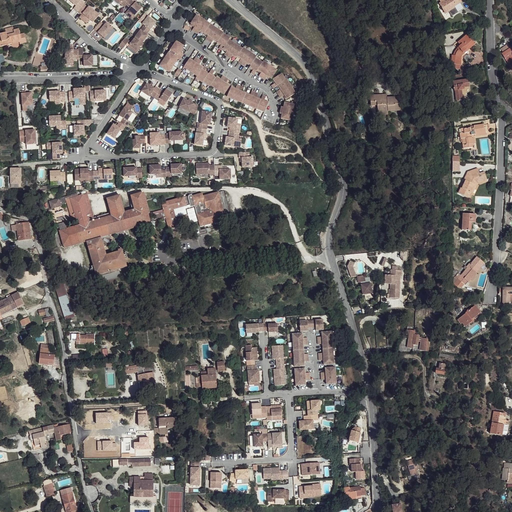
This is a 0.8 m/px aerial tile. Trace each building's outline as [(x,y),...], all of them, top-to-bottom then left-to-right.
[(74,7),(78,11),(84,4),(81,0),(80,0),(70,0),(76,5),(74,7)] [(131,0),(130,0),(125,7),(128,10),(125,13),(132,19),(141,9),(135,3),(131,0)] [(440,0),(441,2),(439,3),(445,14),(449,11),(455,8),(454,7),(461,3),(465,0),(440,0)] [(464,10),(461,3),(454,7),(455,8),(458,13),(464,10)] [(84,4),(78,11),(81,14),(79,17),(84,21),(88,17),(89,19),(91,17),(94,20),(99,15),(89,6),(88,7),(84,4)] [(455,8),(449,11),(452,16),(458,13),(455,8)] [(144,13),(138,21),(150,30),(155,22),(148,16),(144,13)] [(223,33),(197,15),(190,24),(194,27),(192,30),(198,34),(200,31),(207,36),(205,39),(211,43),(213,40),(217,42),(217,43),(220,45),(218,48),(221,50),(222,49),(226,51),(224,54),(230,58),(232,55),(235,58),(236,56),(240,59),(238,62),(244,66),(246,63),(250,65),(249,67),(252,70),(250,73),(253,75),(257,71),(260,73),(258,76),(264,80),(266,77),(270,80),(276,70),(263,61),(262,63),(255,58),(256,56),(243,47),(242,49),(229,40),(230,38),(223,33)] [(101,21),(94,29),(105,38),(113,28),(107,22),(105,25),(101,21)] [(144,25),(135,37),(142,43),(148,35),(146,34),(150,30),(144,25)] [(6,32),(0,34),(0,35),(1,39),(0,39),(0,47),(19,42),(20,44),(27,43),(25,34),(20,35),(19,29),(13,30),(14,33),(6,35),(6,32)] [(473,43),(467,35),(458,43),(460,46),(458,49),(459,50),(457,52),(456,54),(455,57),(455,58),(452,58),(451,69),(459,70),(459,64),(460,65),(460,63),(460,61),(460,59),(460,57),(462,55),(463,54),(462,52),(473,43)] [(138,51),(144,44),(142,43),(135,37),(130,45),(138,51)] [(125,38),(119,46),(123,49),(129,41),(125,38)] [(176,41),(160,66),(169,72),(171,69),(170,69),(175,60),(176,61),(178,59),(180,60),(184,54),(180,51),(183,46),(176,41)] [(474,44),(473,43),(462,52),(463,54),(474,44)] [(78,58),(78,49),(73,49),(73,44),(67,45),(67,49),(66,49),(65,50),(65,57),(63,60),(66,63),(67,63),(73,62),(73,59),(78,59),(78,58)] [(92,56),(83,56),(83,47),(78,48),(78,49),(78,58),(83,57),(84,66),(93,66),(92,56)] [(183,67),(197,76),(203,67),(199,64),(201,61),(196,57),(194,60),(190,58),(183,67)] [(197,76),(196,78),(203,82),(203,81),(210,86),(210,85),(224,94),(230,85),(226,82),(228,79),(223,75),(221,78),(217,76),(216,77),(212,74),(214,71),(211,69),(209,73),(205,70),(207,67),(204,65),(203,67),(197,76)] [(281,73),(272,79),(274,83),(271,85),(273,88),(277,86),(280,90),(277,92),(280,98),(283,96),(286,99),(295,93),(287,80),(286,80),(281,73)] [(467,81),(453,83),(457,102),(463,101),(463,104),(467,103),(466,94),(467,93),(468,91),(467,81)] [(158,91),(146,83),(141,91),(149,96),(150,95),(154,98),(158,91)] [(231,86),(227,96),(257,109),(257,108),(264,112),(269,101),(264,100),(266,96),(263,95),(261,98),(257,97),(258,93),(252,91),(250,94),(242,90),(243,87),(237,84),(236,88),(231,86)] [(74,91),(69,91),(69,101),(74,101),(74,98),(80,98),(80,101),(85,101),(85,88),(74,89),(74,91)] [(160,89),(158,91),(154,98),(158,101),(160,98),(166,102),(172,93),(166,89),(164,92),(160,89)] [(106,90),(90,91),(90,101),(106,100),(106,90)] [(25,91),(21,91),(23,111),(28,110),(27,105),(33,105),(32,92),(26,93),(25,91)] [(60,91),(49,91),(50,100),(55,100),(55,103),(60,103),(60,101),(65,101),(65,92),(60,92),(60,91)] [(381,95),(375,94),(372,102),(378,102),(378,106),(378,114),(382,114),(383,115),(389,115),(389,111),(395,110),(395,111),(401,110),(400,101),(401,101),(401,97),(388,97),(387,96),(381,96),(381,95)] [(183,99),(179,107),(190,112),(195,115),(199,106),(183,99)] [(295,105),(284,102),(283,107),(281,106),(280,113),(282,114),(281,119),(292,121),(295,105)] [(124,118),(121,123),(126,126),(127,127),(130,122),(127,121),(133,113),(130,111),(133,107),(128,103),(119,116),(124,118)] [(197,123),(197,128),(207,129),(207,124),(210,125),(211,112),(202,111),(200,123),(197,123)] [(61,116),(49,116),(50,126),(61,125),(61,129),(67,129),(66,121),(61,121),(61,116)] [(228,117),(227,127),(230,127),(229,132),(239,133),(239,128),(240,124),(237,123),(238,119),(228,117)] [(91,120),(81,120),(81,125),(74,125),(75,135),(84,134),(84,125),(90,125),(91,123),(91,120)] [(114,124),(107,134),(115,139),(121,129),(123,130),(126,126),(121,123),(120,122),(117,126),(114,124)] [(489,124),(474,126),(474,129),(472,129),(471,128),(465,129),(466,133),(467,133),(467,138),(463,138),(465,149),(470,148),(469,145),(475,143),(474,139),(473,139),(472,135),(475,135),(476,136),(482,135),(482,134),(490,132),(489,124)] [(196,133),(194,144),(203,145),(203,138),(206,139),(207,129),(197,128),(196,133)] [(36,130),(20,131),(21,142),(27,141),(27,145),(37,144),(36,130)] [(170,134),(165,135),(165,143),(170,143),(170,140),(183,140),(183,132),(170,132),(170,134)] [(239,133),(229,132),(228,137),(226,137),(225,145),(240,147),(241,139),(238,138),(239,133)] [(165,143),(165,135),(160,135),(160,133),(150,133),(151,145),(165,145),(165,143)] [(145,136),(135,136),(135,140),(133,140),(133,148),(140,148),(140,144),(145,143),(145,136)] [(62,143),(47,143),(47,149),(53,149),(53,159),(60,159),(60,154),(61,154),(61,150),(62,150),(62,143)] [(249,152),(239,153),(239,158),(242,158),(242,167),(253,167),(253,157),(249,157),(249,152)] [(209,163),(196,164),(196,175),(209,174),(209,176),(214,175),(214,166),(209,166),(209,163)] [(166,177),(172,177),(172,173),(182,173),(182,170),(186,170),(185,164),(182,164),(171,164),(171,167),(166,167),(166,169),(166,177)] [(161,165),(150,165),(150,174),(157,174),(161,174),(161,177),(166,177),(166,169),(161,170),(161,165)] [(222,165),(214,166),(214,175),(219,175),(220,179),(231,178),(230,169),(228,169),(222,169),(222,167),(222,165)] [(21,183),(21,167),(9,167),(9,183),(21,183)] [(137,167),(124,168),(124,176),(138,176),(138,178),(143,178),(142,168),(137,168),(137,167)] [(474,167),(466,170),(463,177),(464,178),(460,186),(459,185),(456,190),(464,195),(467,189),(469,190),(474,181),(481,178),(479,172),(476,173),(474,167)] [(98,171),(93,171),(93,179),(98,178),(99,179),(112,178),(112,169),(104,169),(104,168),(98,168),(98,171)] [(88,169),(74,169),(75,180),(81,180),(80,179),(88,178),(89,181),(94,181),(93,179),(93,171),(88,171),(88,169)] [(60,171),(50,172),(50,181),(60,181),(61,181),(66,181),(65,172),(60,172),(60,171)] [(484,171),(479,172),(481,178),(474,181),(469,190),(470,191),(475,182),(486,178),(484,171)] [(204,193),(194,196),(194,194),(191,195),(190,195),(190,196),(190,197),(193,207),(197,205),(203,226),(229,218),(221,191),(205,195),(204,193)] [(148,214),(142,193),(132,196),(135,210),(125,213),(120,195),(107,198),(111,213),(88,219),(88,216),(90,215),(84,195),(78,196),(76,197),(71,198),(76,219),(79,219),(81,225),(59,231),(64,247),(86,241),(111,234),(149,224),(147,217),(146,215),(148,214)] [(78,196),(78,194),(61,198),(61,200),(64,199),(65,204),(70,203),(69,198),(76,196),(76,197),(78,196)] [(148,217),(164,213),(166,219),(169,230),(192,224),(187,206),(189,205),(186,196),(164,202),(166,209),(148,214),(146,215),(147,217),(148,217)] [(61,200),(61,198),(42,203),(44,212),(63,206),(61,200)] [(165,219),(166,219),(164,213),(155,215),(156,219),(159,218),(160,220),(162,220),(163,222),(166,222),(165,219)] [(474,214),(462,213),(461,230),(467,230),(467,231),(474,232),(475,229),(475,227),(473,226),(473,223),(474,223),(474,214)] [(20,223),(17,224),(18,235),(30,234),(29,223),(20,223)] [(93,264),(96,275),(124,267),(120,253),(106,256),(104,249),(106,248),(112,240),(111,235),(111,234),(86,241),(93,264)] [(408,251),(400,251),(400,257),(403,257),(403,260),(408,260),(408,251)] [(484,263),(476,256),(475,257),(481,262),(476,268),(477,269),(474,272),(476,274),(484,263)] [(481,262),(475,257),(469,263),(466,267),(457,278),(463,283),(466,280),(467,281),(470,278),(471,279),(476,274),(474,272),(477,269),(476,268),(481,262)] [(348,267),(351,277),(356,276),(353,267),(355,263),(350,261),(348,267)] [(392,270),(391,269),(390,274),(385,275),(385,284),(390,284),(389,299),(399,299),(399,290),(400,275),(400,269),(397,269),(397,266),(393,266),(392,270)] [(477,275),(476,274),(471,279),(470,278),(467,281),(470,283),(471,282),(477,275)] [(62,283),(54,285),(65,320),(73,318),(62,283)] [(371,283),(362,285),(363,295),(373,293),(371,283)] [(511,287),(503,288),(503,306),(504,306),(504,305),(510,306),(511,295),(511,287)] [(24,305),(19,294),(12,297),(17,308),(24,305)] [(511,295),(510,306),(504,305),(504,306),(503,306),(502,307),(511,307),(511,295)] [(17,308),(12,297),(7,300),(9,304),(12,310),(17,308)] [(0,308),(9,304),(7,300),(0,303),(0,301),(0,308)] [(9,304),(0,308),(0,312),(1,315),(12,310),(9,304)] [(477,312),(473,305),(466,309),(465,308),(463,309),(464,310),(462,310),(462,311),(454,315),(457,320),(458,320),(461,324),(468,319),(468,318),(477,313),(477,312)] [(26,318),(18,322),(21,328),(29,324),(26,318)] [(301,322),(302,333),(309,332),(309,329),(317,329),(317,332),(325,331),(324,321),(301,322)] [(264,325),(264,324),(247,326),(248,334),(260,333),(260,332),(265,332),(265,331),(264,325)] [(279,324),(264,325),(265,331),(270,331),(270,333),(279,332),(279,324)] [(414,329),(409,329),(409,334),(408,347),(414,347),(414,343),(418,343),(418,332),(414,332),(414,329)] [(320,355),(320,362),(324,362),(325,366),(335,366),(333,333),(323,334),(323,338),(319,338),(319,345),(324,345),(324,354),(320,355)] [(94,335),(86,334),(86,336),(80,336),(80,340),(79,345),(94,345),(94,335)] [(304,334),(294,335),(295,368),(305,367),(305,363),(310,362),(309,355),(305,355),(304,346),(309,346),(308,339),(304,339),(304,334)] [(428,338),(421,337),(421,349),(429,349),(429,343),(428,342),(428,338)] [(247,346),(248,366),(249,366),(256,366),(255,361),(257,359),(258,359),(258,348),(253,348),(253,345),(247,346)] [(285,364),(284,346),(273,347),(273,352),(274,360),(277,360),(277,365),(285,364)] [(485,354),(485,353),(479,357),(482,362),(488,358),(487,357),(485,354)] [(48,355),(39,354),(38,364),(48,365),(48,364),(53,364),(54,356),(48,355)] [(140,360),(136,361),(136,367),(122,370),(123,376),(137,373),(137,371),(144,369),(144,362),(140,360)] [(219,362),(217,363),(217,371),(225,370),(224,362),(219,362)] [(449,365),(440,363),(439,369),(436,368),(435,373),(444,374),(445,371),(447,371),(449,365)] [(286,386),(285,364),(277,365),(278,370),(275,370),(275,377),(277,377),(277,386),(286,386)] [(256,366),(249,366),(250,382),(260,382),(260,371),(256,371),(256,366)] [(156,373),(155,367),(144,369),(137,371),(137,373),(141,392),(156,390),(153,374),(156,373)] [(217,388),(216,369),(208,370),(208,372),(208,377),(201,377),(196,379),(197,388),(202,388),(202,389),(217,388)] [(337,385),(336,369),(326,369),(326,374),(321,374),(322,381),(326,381),(327,386),(337,385)] [(305,370),(295,370),(296,386),(306,386),(306,381),(311,381),(310,374),(306,374),(305,370)] [(308,411),(308,416),(318,416),(318,411),(321,411),(320,401),(309,401),(310,406),(312,406),(312,411),(308,411)] [(261,404),(252,405),(253,415),(262,415),(262,419),(267,418),(267,413),(267,407),(262,407),(261,404)] [(282,406),(275,407),(275,408),(272,409),(272,413),(267,413),(267,418),(267,421),(282,421),(282,406)] [(506,414),(495,412),(491,434),(502,437),(505,420),(506,414)] [(318,421),(318,416),(308,416),(304,416),(305,422),(300,422),(300,430),(309,430),(314,430),(313,421),(318,421)] [(175,419),(158,420),(159,426),(167,426),(167,429),(175,429),(175,419)] [(511,421),(505,420),(502,437),(508,438),(511,421)] [(57,425),(53,426),(55,432),(54,432),(55,439),(56,440),(61,439),(60,436),(69,433),(68,432),(67,425),(58,427),(57,425)] [(53,426),(42,428),(43,433),(44,434),(54,432),(55,432),(53,426)] [(352,431),(349,441),(358,443),(361,434),(360,434),(362,429),(356,427),(352,431)] [(54,432),(44,434),(45,441),(51,440),(55,439),(54,432)] [(43,433),(30,436),(31,441),(34,441),(35,446),(40,445),(41,448),(47,447),(45,441),(44,434),(43,433)] [(281,433),(267,434),(268,441),(268,447),(273,447),(273,445),(282,444),(281,433)] [(268,441),(267,434),(262,434),(254,434),(254,436),(254,445),(254,446),(262,446),(262,441),(268,441)] [(35,446),(34,441),(31,441),(33,450),(41,448),(40,445),(35,446)] [(465,445),(458,446),(458,449),(460,449),(460,453),(466,452),(465,445)] [(351,466),(351,473),(361,473),(361,465),(359,465),(359,460),(355,460),(356,465),(351,466)] [(414,466),(412,460),(406,462),(409,472),(417,469),(416,466),(414,466)] [(199,468),(199,461),(191,461),(191,467),(191,474),(191,484),(195,484),(195,480),(200,481),(200,468),(199,468)] [(319,463),(301,464),(302,476),(319,475),(319,463)] [(511,464),(503,464),(503,469),(507,470),(506,483),(511,483),(511,464)] [(169,465),(160,465),(160,474),(169,474),(169,465)] [(279,468),(263,469),(263,479),(271,479),(271,480),(283,479),(288,479),(288,471),(283,471),(279,471),(279,468)] [(248,470),(235,470),(235,473),(230,474),(228,481),(235,481),(235,479),(248,479),(248,470)] [(220,488),(221,472),(210,472),(210,487),(220,488)] [(130,477),(130,487),(134,488),(133,496),(140,497),(140,493),(148,493),(147,497),(154,497),(154,481),(153,481),(154,474),(145,474),(145,478),(130,477)] [(52,484),(43,487),(44,490),(46,498),(56,495),(52,484)] [(308,487),(298,487),(299,499),(304,498),(304,495),(313,494),(313,496),(321,496),(320,485),(313,485),(313,486),(308,487)] [(360,488),(360,486),(349,488),(351,497),(365,495),(364,488),(360,488)] [(60,491),(65,511),(69,511),(72,511),(71,511),(77,511),(70,488),(60,491)] [(288,490),(272,490),(267,490),(266,501),(272,501),(272,498),(284,499),(284,500),(288,500),(288,490)]
